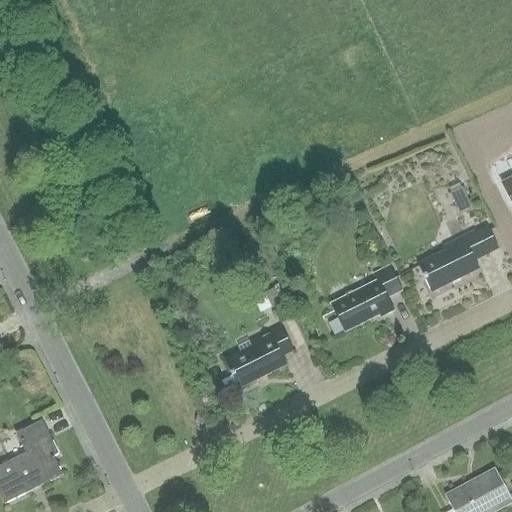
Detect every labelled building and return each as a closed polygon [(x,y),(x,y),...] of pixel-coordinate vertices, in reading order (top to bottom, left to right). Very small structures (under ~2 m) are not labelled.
[(511,179),(502,184),(511,204),(511,179)] [(468,202),(461,188),(461,189),(451,193),(450,194),(456,207),(468,202)] [(474,261),(486,255),(497,249),(488,229),(476,235),(474,232),(442,248),(445,254),(418,267),(430,292),(478,269),(474,261)] [(375,275),(378,282),(331,306),(345,334),(380,316),(381,318),(393,312),(387,299),(402,292),(390,268),(375,275)] [(283,305),(275,289),(265,294),(272,310),(283,305)] [(269,335),(266,337),(250,345),(252,350),(225,363),(239,390),(286,366),(282,358),(293,352),(286,337),(282,327),(268,334),(269,335)] [(26,454),(0,466),(0,496),(4,505),(62,476),(53,458),(58,455),(41,421),(16,434),(26,454)] [(447,497),(455,511),(491,511),(511,501),(494,471),(447,497)]
